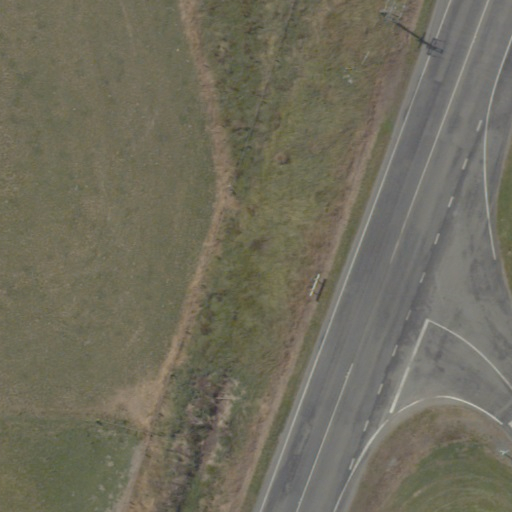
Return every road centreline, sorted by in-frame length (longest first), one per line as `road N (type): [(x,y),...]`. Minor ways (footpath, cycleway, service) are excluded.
road 1 (primary): [(376,297),(488,0)]
road 2 (primary): [(296,511),(376,297)]
road 3 (residential): [(376,297),(467,344),(511,385)]
